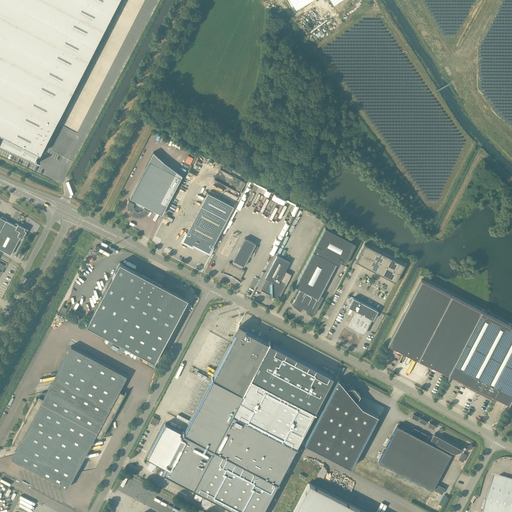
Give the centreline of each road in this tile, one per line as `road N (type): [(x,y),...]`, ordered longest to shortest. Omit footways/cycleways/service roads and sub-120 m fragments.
road 1 (unclassified): [(212,286),(495,438)]
road 2 (unclassified): [(93,511),(212,286)]
road 3 (unclassified): [(84,212),(194,0)]
road 4 (unknown): [(139,386),(89,343),(60,338),(0,430)]
road 5 (unknown): [(142,465),(211,326),(236,298)]
road 6 (track): [(493,0),(461,68),(472,98),(511,144)]
road 7 (unknown): [(0,462),(73,494),(121,421)]
road 8 (unknown): [(139,244),(145,230),(123,205),(150,149),(180,164)]
